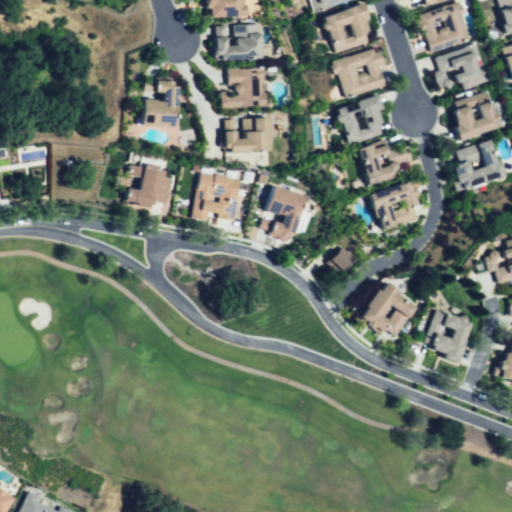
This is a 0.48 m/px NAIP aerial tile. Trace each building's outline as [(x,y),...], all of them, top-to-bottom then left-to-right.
[(236,0),(237,14),(201,17),(199,0),(236,0)] [(307,0),(310,10),(345,0),(307,0)] [(511,0),(490,0),(500,35),(511,31),(511,0)] [(457,1),(414,15),(426,52),(464,40),(457,17),(462,15),(457,1)] [(358,3),(314,17),(326,54),(365,42),(357,19),(362,17),(358,3)] [(255,25),(255,56),(209,58),(208,26),(220,26),(221,46),(229,45),(228,25),(255,25)] [(511,42),(496,48),(506,80),(511,78),(511,42)] [(486,80),(482,66),(473,69),(467,46),(426,58),(430,72),(457,64),(459,71),(447,74),(449,83),(457,80),(459,88),(486,80)] [(372,47),(329,61),(341,98),(379,86),(372,63),(377,61),(372,47)] [(222,69),(261,68),(262,103),(214,105),(214,92),(233,91),(232,86),(223,86),(222,69)] [(137,78),(169,80),(165,127),(128,125),(130,99),(154,100),(155,91),(136,90),(137,78)] [(447,110),(451,123),(447,124),(452,139),(494,124),(482,91),(468,96),(476,117),(467,120),(462,105),(447,110)] [(371,94),(332,106),(343,143),(376,133),(369,112),(376,110),(371,94)] [(263,117),(264,150),(216,150),(216,130),(216,119),(231,119),(231,136),(240,136),(240,117),(263,117)] [(443,166),(451,191),(501,175),(496,161),(491,162),(484,140),(452,150),(455,160),(442,164),(443,166)] [(406,162),(392,167),(393,171),(362,181),(351,149),(366,144),(368,148),(378,145),(381,152),(401,146),(406,162)] [(126,165),(157,170),(150,206),(119,201),(121,187),(131,189),(134,176),(124,174),(126,165)] [(226,221),(233,181),(194,174),(187,215),(226,221)] [(412,218),(408,207),(412,206),(404,182),(364,195),(375,231),(391,226),(384,205),(392,202),(398,223),(412,218)] [(267,184),(297,195),(281,241),(253,231),(258,218),(273,224),(276,215),(259,209),(267,184)] [(494,250),(511,246),(511,278),(492,282),(489,268),(507,265),(505,258),(497,260),(494,250)] [(320,261),(332,249),(343,260),(331,272),(320,261)] [(391,337),(410,308),(392,296),(394,292),(378,281),(351,321),(371,335),(380,322),(371,317),(381,303),(390,309),(377,328),(391,337)] [(466,323),(429,310),(418,342),(425,344),(432,323),(445,328),(442,339),(432,336),(427,349),(438,353),(436,358),(452,364),(466,323)] [(508,341),(511,341),(511,381),(493,377),(499,352),(511,355),(510,364),(511,364),(511,353),(505,351),(508,341)] [(0,511),(9,496),(0,491),(0,511)] [(11,511),(22,491),(31,495),(28,501),(50,511),(53,506),(64,511),(63,511),(11,511)]
